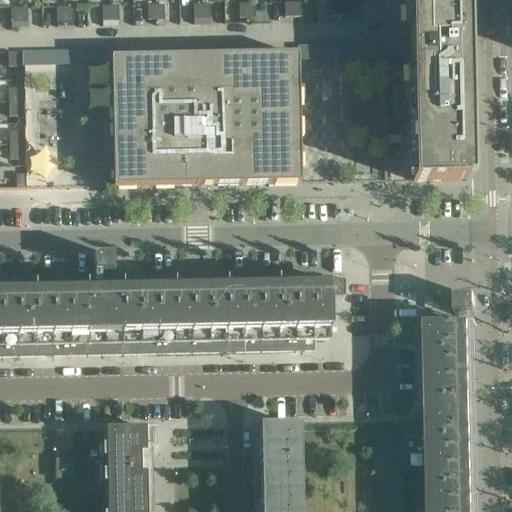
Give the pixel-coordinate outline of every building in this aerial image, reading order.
[(471,176),(468,0),(408,0),(413,183),(466,182),(466,176),(471,176)] [(338,18),(338,3),(330,3),(330,18),(338,18)] [(346,17),(346,3),(338,3),(338,18),(346,17)] [(247,19),(246,4),(238,5),(239,19),(247,19)] [(255,19),(255,4),(246,4),(247,19),(255,19)] [(293,19),(292,4),(284,4),(285,19),(293,19)] [(301,18),(301,4),(292,4),(293,19),(301,18)] [(210,20),(209,5),(201,6),(201,20),(210,20)] [(156,21),(156,6),(147,7),(148,21),(156,21)] [(164,21),(164,6),(156,6),(156,21),(164,21)] [(201,20),(201,6),(193,6),(193,20),(201,20)] [(110,22),(110,7),(102,7),(102,22),(110,22)] [(118,22),(118,7),(110,7),(110,22),(118,22)] [(65,23),(64,8),(56,8),(57,23),(65,23)] [(73,23),(72,8),(64,8),(65,23),(73,23)] [(19,24),(19,9),(11,9),(11,24),(19,24)] [(27,24),(27,9),(19,9),(19,24),(27,24)] [(53,63),(53,51),(25,50),(25,62),(53,63)] [(16,68),(16,53),(7,53),(8,68),(16,68)] [(297,185),(295,55),(107,59),(110,188),(297,185)] [(17,104),(16,89),(8,90),(8,104),(17,104)] [(17,118),(17,104),(8,104),(9,118),(17,118)] [(18,147),(17,133),(9,133),(9,147),(18,147)] [(18,161),(18,147),(9,147),(10,161),(18,161)] [(24,191),(24,176),(18,176),(16,176),(16,191),(24,191)] [(113,274),(112,262),(94,262),(94,274),(113,274)] [(295,331),(294,287),(260,288),(261,332),(295,331)] [(331,330),(330,287),(294,287),(295,331),(313,331),(331,330)] [(261,332),(260,288),(225,289),(226,332),(261,332)] [(192,333),(191,289),(156,290),(157,334),(192,333)] [(226,332),(225,289),(191,289),(192,333),(226,332)] [(157,334),(156,290),(122,291),(122,335),(139,334),(157,334)] [(87,335),(86,291),(52,292),(52,336),(70,336),(87,335)] [(122,335),(122,291),(86,291),(87,335),(122,335)] [(52,336),(52,292),(17,293),(18,337),(35,336),(52,336)] [(18,337),(17,293),(0,293),(0,336),(1,337),(18,337)] [(472,511),(469,326),(474,326),(474,308),(463,308),(463,326),(425,327),(429,511),(472,511)] [(296,353),(295,331),(261,332),(261,354),(296,353)] [(313,353),(313,331),(295,331),(296,353),(313,353)] [(227,354),(226,332),(192,333),(192,355),(227,354)] [(261,354),(261,332),(226,332),(227,354),(261,354)] [(192,355),(192,333),(157,334),(157,356),(192,355)] [(157,356),(157,334),(139,334),(140,356),(157,356)] [(53,358),(52,336),(35,336),(35,358),(53,358)] [(71,358),(70,336),(52,336),(53,358),(71,358)] [(300,493),(299,427),(259,428),(261,493),(300,493)] [(146,511),(146,476),(140,476),(139,456),(145,456),(145,452),(147,452),(151,452),(155,452),(155,432),(145,433),(145,430),(105,431),(105,433),(105,448),(106,467),(106,501),(106,511),(146,511)] [(300,511),(300,493),(261,493),(261,511),(300,511)]
